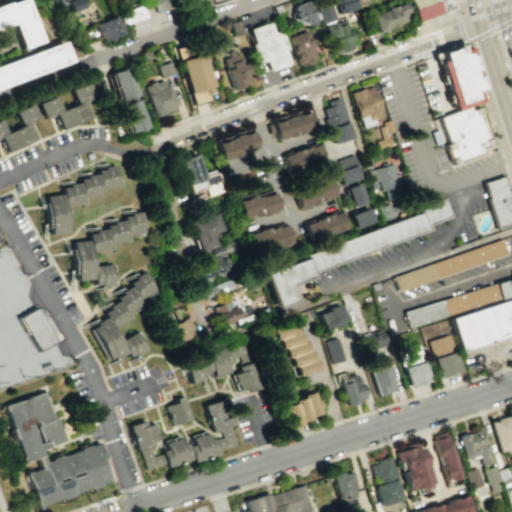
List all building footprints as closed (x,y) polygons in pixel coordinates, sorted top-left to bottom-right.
[(0,63),(64,40),(71,60),(0,85),(0,3),(9,0),(10,2),(15,0),(28,0),(42,39),(23,46),(14,22),(0,27),(0,63)] [(149,0),(153,13),(170,7),(167,0),(149,0)] [(312,21),(308,0),(290,4),(294,25),(312,21)] [(316,3),(320,22),(333,19),(329,0),(316,3)] [(334,0),(339,13),(355,8),(352,0),(334,0)] [(413,22),(405,0),(449,0),(452,8),(413,22)] [(375,31),(408,23),(403,4),(371,12),(375,31)] [(145,16),(141,5),(118,13),(122,25),(145,16)] [(122,34),(115,15),(92,24),(99,42),(122,34)] [(257,62),(263,60),(267,70),(287,63),(283,49),(286,48),(279,29),(272,31),(268,21),(245,28),(257,62)] [(334,26),(333,22),(325,25),(334,53),(352,47),(344,23),(334,26)] [(314,57),(305,30),(285,37),(295,64),(314,57)] [(436,52),(438,60),(435,61),(450,109),(477,101),(474,90),(477,88),(464,47),(456,49),(455,45),(436,52)] [(204,52),(179,60),(193,104),(210,99),(208,93),(215,91),(204,52)] [(221,58),(230,88),(251,82),(249,77),(246,78),(244,73),(247,72),(243,61),(242,62),(240,55),(236,56),(236,54),(221,58)] [(160,78),(174,73),(170,61),(156,65),(160,78)] [(111,71),(119,99),(135,94),(127,67),(111,71)] [(168,86),(164,87),(161,79),(141,86),(152,116),(174,108),(173,105),(175,104),(168,86)] [(61,129),(90,117),(83,99),(95,95),(89,81),(70,89),(76,102),(61,108),(55,95),(36,103),(42,118),(54,113),(61,129)] [(382,111),(373,85),(349,93),(358,118),(366,115),(367,120),(378,117),(376,113),(382,111)] [(352,137),(339,97),(326,101),(328,106),(322,108),(333,143),(352,137)] [(128,132),(145,127),(137,99),(120,104),(128,132)] [(0,140),(5,151),(34,138),(27,121),(37,117),(31,103),(13,111),(19,124),(4,131),(0,123),(0,140)] [(493,156),(476,105),(431,120),(449,171),(493,156)] [(271,122),(276,138),(312,128),(307,112),(271,122)] [(386,133),(387,137),(382,139),(378,127),(383,125),(382,121),(389,119),(393,130),(386,133)] [(214,142),(220,161),(257,150),(251,131),(214,142)] [(375,141),(382,139),(387,137),(389,137),(392,145),(378,150),(375,141)] [(323,165),(317,144),(282,154),(288,175),(323,165)] [(177,159),(188,193),(203,188),(206,196),(221,192),(214,172),(201,176),(194,153),(177,159)] [(360,178),(356,166),(358,166),(354,154),(337,160),(341,169),(336,171),(341,185),(360,178)] [(375,169),(382,189),(384,188),(388,199),(399,195),(396,184),(399,183),(392,163),(375,169)] [(96,174),(98,188),(117,186),(115,165),(103,166),(103,168),(96,169),(96,174)] [(78,182),(78,179),(84,178),(84,175),(96,174),(98,188),(99,195),(80,198),(78,182)] [(511,223),(511,209),(501,176),(479,183),(494,229),(511,223)] [(291,188),(298,208),(335,195),(329,177),(291,188)] [(61,194),(62,206),(81,204),(80,198),(78,182),(67,183),(67,186),(60,187),(61,194)] [(353,206),(366,201),(359,183),(346,188),(353,206)] [(259,213),(260,216),(278,211),(273,191),(254,196),(259,213)] [(62,206),(61,194),(44,196),(45,202),(42,202),(45,228),(48,228),(49,235),(66,233),(62,206)] [(240,218),(259,213),(254,196),(254,195),(235,200),(240,218)] [(307,273),(302,259),(300,255),(418,212),(416,206),(439,198),(446,218),(424,226),(426,230),(307,273)] [(379,207),(389,203),(393,217),(383,220),(379,207)] [(374,221),(369,208),(350,215),(355,229),(374,221)] [(122,220),(123,236),(142,233),(140,211),(127,213),(128,216),(121,217),(122,220)] [(345,230),(340,211),(302,222),(307,241),(345,230)] [(216,246),(212,235),(223,231),(217,213),(189,223),(199,252),(216,246)] [(123,236),(122,220),(109,221),(109,224),(103,225),(104,228),(106,244),(125,242),(123,236)] [(290,243),(284,224),(247,235),(252,254),(290,243)] [(104,228),(91,230),(92,233),(85,234),(86,240),(88,252),(106,250),(106,244),(104,228)] [(86,240),(69,241),(70,249),(67,250),(70,275),(73,274),(74,281),(91,279),(89,267),(88,252),(86,240)] [(403,290),(398,275),(501,241),(506,256),(403,290)] [(204,278),(231,267),(228,258),(221,261),(219,255),(209,259),(210,263),(200,267),(204,278)] [(301,259),(307,273),(308,278),(287,286),(293,302),(273,309),(260,273),(301,259)] [(91,279),(92,285),(99,284),(99,287),(111,286),(109,264),(89,267),(91,279)] [(88,330),(107,364),(124,354),(126,358),(132,355),(133,358),(144,351),(134,332),(117,342),(110,329),(127,320),(124,314),(140,306),(137,300),(154,290),(146,277),(143,271),(132,277),(134,280),(127,283),(129,287),(119,293),(121,295),(114,298),(116,302),(106,307),(107,309),(101,313),(104,317),(93,324),(94,326),(88,330)] [(511,334),(511,277),(401,313),(407,332),(443,320),(454,354),(511,334)] [(200,290),(204,299),(216,294),(215,292),(232,285),(229,279),(200,290)] [(239,318),(236,308),(238,307),(234,295),(224,298),(225,303),(213,307),(219,325),(239,318)] [(320,330),(342,325),(338,306),(316,311),(320,330)] [(37,351),(53,340),(33,309),(16,319),(37,351)] [(165,326),(173,344),(196,334),(187,316),(165,326)] [(365,351),(385,345),(380,329),(360,335),(365,351)] [(458,371),(448,334),(425,340),(430,357),(431,356),(437,377),(458,371)] [(323,341),(329,364),(342,360),(335,337),(323,341)] [(252,361),(245,342),(224,350),(228,359),(237,356),(241,366),(252,361)] [(396,350),(407,387),(428,381),(417,344),(396,350)] [(212,378),(227,372),(224,365),(229,363),(228,359),(223,347),(180,364),(188,386),(200,381),(198,378),(205,375),(204,373),(209,371),(212,378)] [(236,368),(238,373),(231,375),(237,391),(244,389),(245,393),(260,388),(259,385),(261,385),(252,361),(241,366),(236,368)] [(393,390),(386,363),(367,368),(375,396),(393,390)] [(334,375),(343,405),(363,398),(356,373),(345,377),(344,372),(334,375)] [(108,483),(101,461),(104,460),(99,444),(45,464),(40,451),(66,442),(57,418),(51,420),(40,391),(4,405),(25,464),(36,460),(40,470),(26,475),(37,508),(108,483)] [(317,415),(310,393),(279,403),(286,425),(317,415)] [(163,406),(170,426),(191,419),(184,398),(182,399),(181,396),(171,400),(172,403),(163,406)] [(215,450),(234,444),(229,426),(232,426),(223,399),(200,406),(209,434),(219,431),(221,438),(212,441),(215,450)] [(511,447),(511,433),(508,416),(489,420),(497,451),(511,447)] [(143,471),(162,465),(163,469),(189,461),(190,464),(216,455),(215,450),(212,441),(211,439),(206,441),(204,434),(188,439),(190,446),(185,448),(184,444),(180,446),(178,439),(161,444),(163,451),(158,453),(158,454),(150,457),(149,451),(151,451),(149,443),(155,441),(150,424),(143,426),(142,422),(126,427),(129,438),(134,454),(137,453),(143,471)] [(462,459),(477,455),(479,465),(489,463),(482,430),(457,435),(462,459)] [(458,476),(445,431),(429,435),(443,480),(458,476)] [(430,484),(418,442),(392,449),(396,464),(398,463),(406,491),(430,484)] [(378,505),(400,499),(388,457),(367,463),(373,485),(372,485),(378,505)] [(500,489),(493,466),(482,470),(489,493),(500,489)] [(464,473),(470,488),(480,484),(475,469),(464,473)] [(350,470),(332,474),(337,501),(355,496),(350,470)] [(239,511),(312,511),(303,482),(237,505),(239,511)] [(414,509),(414,511),(471,511),(467,495),(414,509)]
